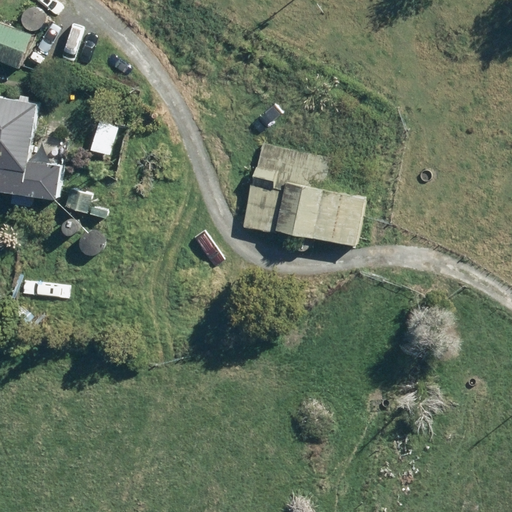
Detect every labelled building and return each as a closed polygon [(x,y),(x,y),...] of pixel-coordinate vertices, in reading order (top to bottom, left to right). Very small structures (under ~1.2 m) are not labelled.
[(0,14),(0,56),(17,62),(30,25),(0,14)] [(222,36),(201,74),(267,110),(288,72),(222,36)] [(37,152),(40,94),(0,92),(0,189),(42,191),(67,192),(69,154),(37,152)] [(119,124),(100,118),(92,148),(110,153),(119,124)] [(337,149),(259,137),(246,223),(362,240),(370,188),(332,182),(337,149)] [(94,193),(72,188),(68,207),(90,212),(94,193)]
